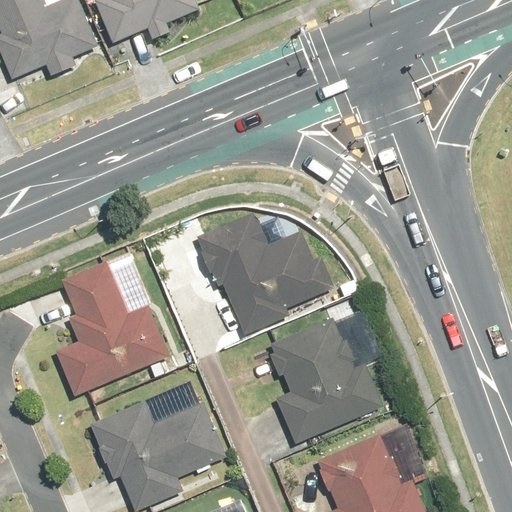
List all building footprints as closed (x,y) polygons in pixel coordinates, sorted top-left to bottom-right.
[(98,43),(80,0),(0,0),(0,24),(2,29),(0,30),(0,46),(13,78),(48,64),(51,73),(78,61),(74,53),(98,43)] [(101,0),(116,38),(200,6),(197,0),(101,0)] [(227,282),(245,330),(291,313),(288,303),(334,286),(322,253),(314,256),(304,229),(269,242),(260,217),(256,218),(254,211),(197,232),(214,276),(220,274),(224,283),(227,282)] [(79,339),(57,348),(76,393),(171,354),(150,302),(130,310),(108,257),(62,276),(77,311),(69,314),(79,339)] [(274,397),(293,443),(381,406),(363,364),(352,368),(349,362),(353,360),(344,339),(340,340),(330,318),(269,344),(272,352),(267,354),(277,376),(281,374),(288,391),(274,397)] [(155,420),(147,399),(91,421),(114,477),(122,474),(137,508),(184,489),(178,474),(228,454),(205,399),(155,420)] [(323,511),(423,511),(409,480),(398,484),(396,478),(397,478),(388,456),(387,457),(377,434),(315,460),(318,468),(316,469),(326,491),(328,490),(335,507),(323,511)]
